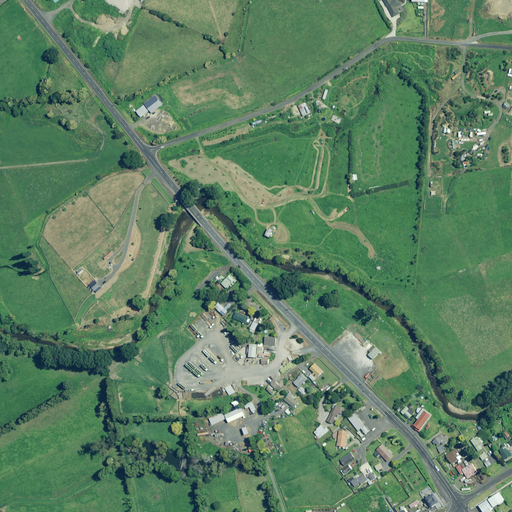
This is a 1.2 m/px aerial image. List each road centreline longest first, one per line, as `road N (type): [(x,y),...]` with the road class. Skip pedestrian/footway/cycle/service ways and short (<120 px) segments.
road 1 (primary): [(147,153),(299,328),(406,430),(460,505)]
road 2 (unclassified): [(147,153),(286,102),(390,36),(511,46)]
road 3 (primary): [(26,0),(147,153)]
